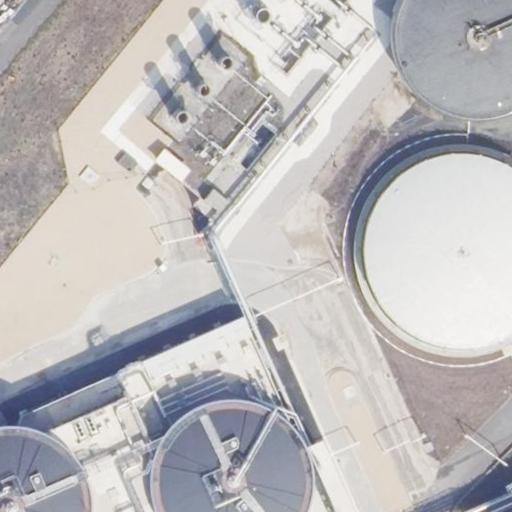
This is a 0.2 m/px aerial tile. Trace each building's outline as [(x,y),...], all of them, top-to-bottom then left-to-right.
[(511,0),(401,0),(398,12),(398,40),(408,66),(424,88),(447,104),(453,105),(474,111),(501,111),(511,106),(511,0)] [(206,145),(249,175),(278,134),(259,120),(276,97),(239,71),(251,55),(195,15),(135,99),(156,114),(151,121),(199,155),(206,145)] [(380,188),(367,217),(364,250),(371,281),(388,309),(412,330),(442,343),(474,346),(505,339),(511,335),(511,151),(493,143),(461,140),(429,147),(401,163),(380,188)] [(162,147),(152,159),(179,181),(189,169),(162,147)] [(213,220),(228,200),(209,186),(194,207),(213,220)] [(27,322),(54,299),(22,262),(3,278),(16,293),(8,300),(27,322)] [(301,511),(305,499),(303,473),(293,449),(277,428),(254,414),(229,408),(203,410),(178,420),(157,439),(143,464),(138,492),(142,511),(301,511)] [(83,511),(83,500),(74,473),(56,451),(31,436),(3,430),(0,430),(0,511),(83,511)]
